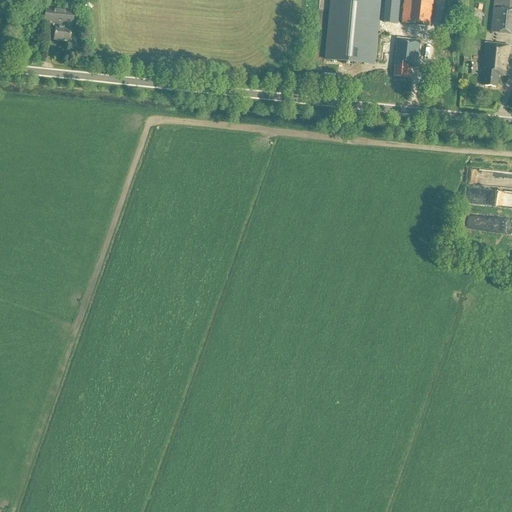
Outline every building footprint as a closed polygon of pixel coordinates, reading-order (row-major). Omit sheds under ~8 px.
[(331,0),(326,60),(372,65),(378,2),(357,0),(331,0)] [(400,0),(386,0),(384,23),(398,25),(400,0)] [(433,25),(435,1),(425,0),(405,0),(403,22),(433,25)] [(511,34),(511,0),(494,0),(491,33),(511,34)] [(52,25),(51,33),(55,33),(54,41),(69,43),(70,30),(71,26),(72,26),(74,13),(46,10),(45,21),(46,22),(46,25),(52,25)] [(418,68),(421,38),(397,36),(394,67),(396,67),(395,77),(409,79),(410,68),(418,68)] [(481,43),(466,42),(465,50),(480,51),(481,43)] [(507,73),(510,47),(486,44),(483,70),(483,69),(482,76),(485,76),(484,86),(498,88),(499,77),(507,77),(507,73)]
